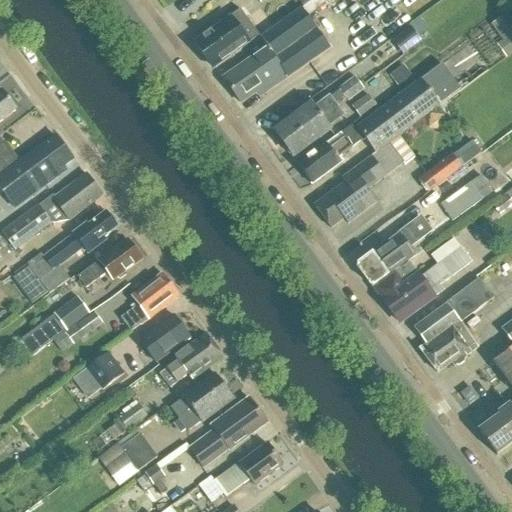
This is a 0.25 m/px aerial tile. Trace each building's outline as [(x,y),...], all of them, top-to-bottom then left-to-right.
[(261,97),(287,79),(330,48),(308,17),(325,4),(327,6),(335,0),(349,0),(352,3),(355,0),(316,0),(261,40),(266,48),(223,79),(241,105),(258,93),(261,97)] [(214,30),(196,43),(199,46),(196,47),(203,56),(205,55),(207,58),(205,60),(212,69),(214,67),(215,69),(250,44),(246,39),(251,36),(245,28),(250,25),(245,18),(245,17),(240,11),(223,23),(220,23),(215,27),(214,30)] [(511,53),(511,21),(507,14),(490,26),(502,42),(496,46),(506,58),(511,53)] [(411,27),(419,38),(428,31),(420,19),(410,26),(411,27)] [(419,38),(411,27),(400,36),(412,51),(423,43),(419,38)] [(440,106),(461,91),(442,66),(422,81),(419,81),(356,128),(376,154),(399,139),(441,107),(440,106)] [(390,76),(399,88),(412,78),(403,66),(390,76)] [(283,148),(343,103),(347,100),(348,102),(364,91),(355,79),(339,91),(340,92),(331,99),(330,97),(314,109),(312,107),(275,134),(277,137),(275,138),(283,148)] [(0,123),(17,111),(3,92),(0,94),(0,123)] [(359,119),(376,108),(368,96),(351,108),(359,119)] [(349,112),(343,103),(283,148),(290,158),(292,157),(293,159),(330,132),(328,128),(344,116),(349,112)] [(443,133),(444,118),(430,116),(428,131),(443,133)] [(341,135),(344,138),(330,149),(327,144),(298,166),(313,186),(343,163),(340,159),(363,141),(352,127),(341,135)] [(57,172),(73,160),(56,137),(19,164),(1,140),(0,141),(0,178),(0,188),(15,209),(60,175),(57,172)] [(414,158),(399,139),(376,154),(342,180),(345,183),(313,207),(330,230),(343,220),(347,225),(377,202),(369,191),(387,178),(387,177),(414,158)] [(481,155),(472,142),(452,156),(418,180),(428,193),(462,170),(461,169),(481,155)] [(475,168),(465,175),(471,183),(440,206),(452,223),(493,194),(481,177),(475,168)] [(54,200),(70,221),(103,197),(87,175),(54,200)] [(511,208),(511,204),(510,202),(507,197),(492,207),(499,217),(511,208)] [(15,252),(51,225),(37,206),(1,233),(15,252)] [(88,225),(44,257),(42,255),(28,265),(50,295),(71,280),(60,266),(83,249),(88,255),(106,241),(104,238),(117,228),(116,226),(117,225),(110,215),(108,216),(107,214),(89,227),(88,225)] [(373,288),(414,256),(408,248),(431,231),(422,219),(357,268),(359,270),(373,288)] [(127,242),(78,278),(86,290),(106,275),(112,283),(115,281),(119,281),(124,277),(125,273),(141,262),(136,255),(137,250),(133,245),(128,243),(127,242)] [(437,297),(433,292),(472,263),(462,249),(420,280),(409,264),(373,290),(397,322),(408,314),(410,317),(437,297)] [(131,333),(179,297),(163,275),(132,298),(138,306),(121,319),(131,333)] [(464,363),(465,360),(467,359),(466,357),(477,349),(459,324),(493,299),(479,281),(446,305),(447,306),(414,330),(427,347),(422,351),(438,373),(451,364),(454,368),(456,366),(459,367),(464,363)] [(77,297),(40,326),(52,343),(90,314),(77,297)] [(94,314),(54,344),(62,355),(102,324),(94,314)] [(157,364),(190,339),(174,317),(140,341),(157,364)] [(511,321),(500,330),(511,345),(511,321)] [(40,342),(44,333),(39,326),(31,326),(26,335),(31,342),(40,342)] [(170,389),(188,376),(192,381),(223,359),(206,336),(175,358),(178,362),(160,375),(170,389)] [(511,387),(511,349),(494,363),(511,387)] [(124,375),(108,354),(86,371),(102,392),(124,375)] [(180,421),(225,387),(216,375),(183,399),(183,400),(171,409),(180,421)] [(201,424),(235,400),(225,387),(180,421),(188,433),(201,424)] [(230,452),(268,424),(249,399),(211,427),(214,431),(189,450),(204,470),(229,451),(230,452)] [(138,406),(118,420),(120,422),(127,432),(147,418),(138,406)] [(511,445),(511,407),(479,432),(497,457),(511,445)] [(120,422),(114,427),(121,436),(127,432),(120,422)] [(114,427),(107,432),(114,442),(121,436),(114,427)] [(157,459),(140,435),(120,450),(137,473),(157,459)] [(216,484),(227,498),(251,480),(255,486),(282,466),(268,446),(216,484)] [(165,479),(160,471),(156,467),(145,475),(146,476),(154,487),(160,496),(167,491),(160,482),(165,479)] [(146,476),(137,483),(145,494),(154,487),(146,476)]
